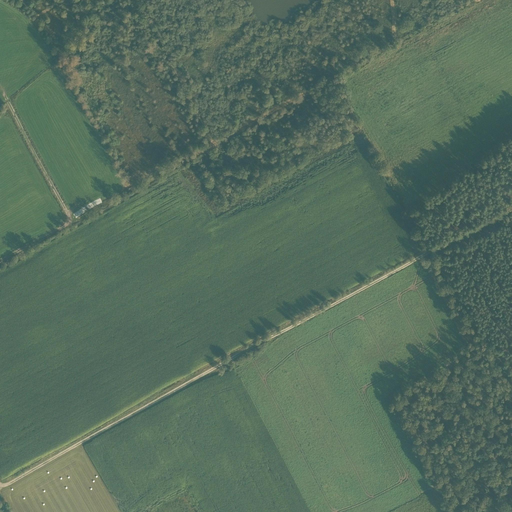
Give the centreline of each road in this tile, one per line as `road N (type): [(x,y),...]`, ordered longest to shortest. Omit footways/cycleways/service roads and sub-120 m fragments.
road 1 (track): [(511,204),(0,486)]
road 2 (track): [(7,104),(71,221),(0,261)]
